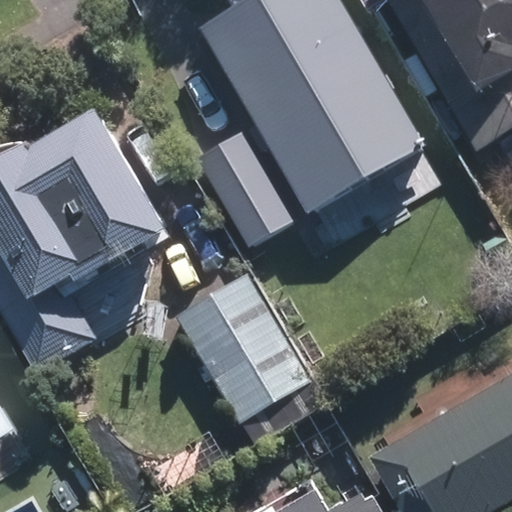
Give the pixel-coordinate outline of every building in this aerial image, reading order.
[(304,0),(229,0),(169,33),(248,177),(284,158),(300,186),(383,141),(304,0)] [(511,0),(387,0),(443,96),(417,111),(446,161),(511,122),(511,0)] [(87,106),(0,151),(0,283),(12,305),(153,231),(87,106)] [(305,293),(253,209),(198,243),(250,326),(305,293)] [(215,305),(149,345),(204,433),(270,393),(215,305)] [(511,353),(335,453),(367,511),(464,511),(511,485),(511,353)] [(343,511),(325,479),(265,511),(343,511)]
